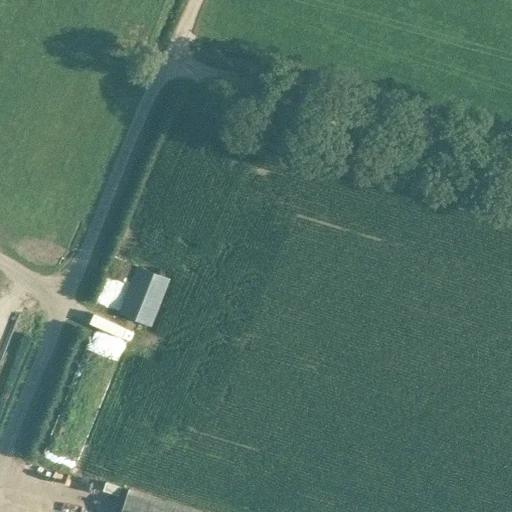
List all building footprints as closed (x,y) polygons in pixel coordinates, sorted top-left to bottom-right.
[(120,312),(150,325),(168,279),(138,267),(120,312)] [(79,436),(97,441),(104,418),(86,413),(79,436)] [(49,451),(72,459),(70,467),(84,471),(93,444),(69,437),(69,436),(56,432),(49,451)] [(38,476),(34,486),(55,494),(59,483),(38,476)] [(204,511),(129,489),(122,511),(204,511)]
